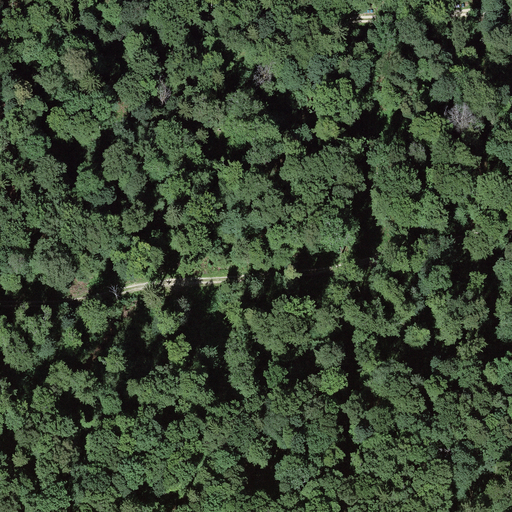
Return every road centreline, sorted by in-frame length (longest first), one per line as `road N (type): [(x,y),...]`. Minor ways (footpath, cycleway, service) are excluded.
road 1 (track): [(511,226),(301,273),(0,303)]
road 2 (track): [(511,6),(245,23),(120,0)]
